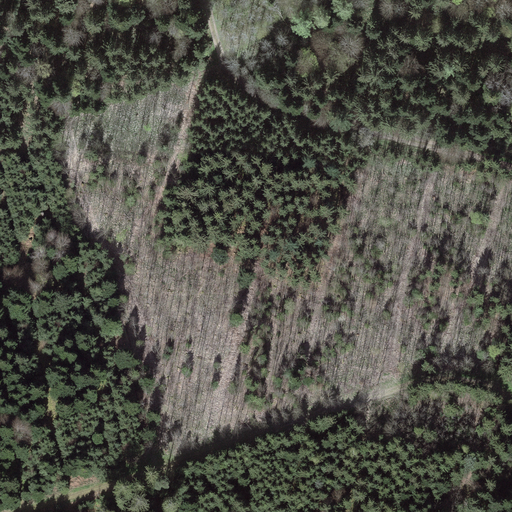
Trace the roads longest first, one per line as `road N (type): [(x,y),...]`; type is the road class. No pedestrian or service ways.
road 1 (track): [(22,511),(420,381),(467,382),(511,399)]
road 2 (track): [(511,167),(258,95),(224,64),(206,0)]
